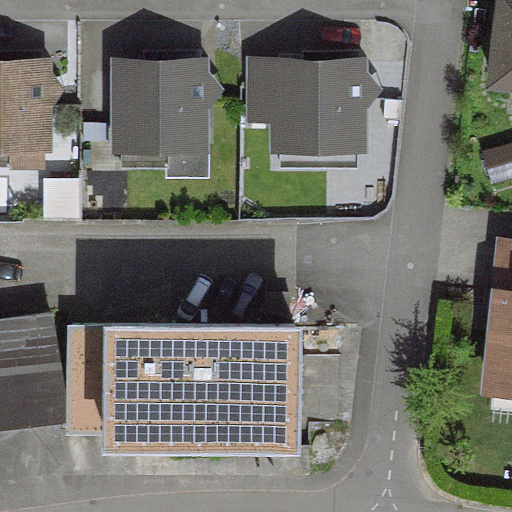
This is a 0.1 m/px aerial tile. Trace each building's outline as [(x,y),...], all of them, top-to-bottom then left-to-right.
[(511,0),(496,0),(487,81),(511,83),(511,0)] [(0,166),(5,166),(5,146),(38,146),(38,62),(0,62),(0,166)] [(112,146),(116,146),(116,166),(162,167),(162,146),(196,147),(196,62),(112,62),(112,146)] [(275,166),(321,166),(320,146),(355,146),(355,62),(242,62),(242,117),(271,117),(271,146),(275,146),(275,166)] [(511,292),(495,291),(487,376),(511,378),(511,292)] [(0,426),(58,417),(42,312),(0,318),(0,426)] [(284,431),(284,435),(287,435),(289,326),(64,325),(63,430),(284,431)]
